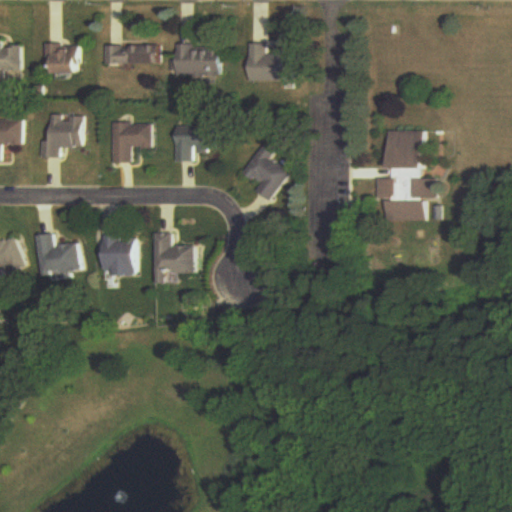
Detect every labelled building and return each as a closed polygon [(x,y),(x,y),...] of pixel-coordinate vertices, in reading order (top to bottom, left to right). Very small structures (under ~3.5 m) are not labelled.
[(0,42),(0,76),(23,77),(23,48),(6,48),(6,43),(0,42)] [(254,83),(299,83),(299,54),(272,54),(272,45),(255,45),(254,83)] [(55,76),(83,76),(83,46),(48,46),(48,69),(55,69),(55,76)] [(226,46),(182,46),(181,77),(226,78),(226,46)] [(110,47),(110,66),(162,66),(162,47),(110,47)] [(53,143),(46,142),(46,159),(64,159),(64,149),(86,149),(86,117),(54,116),(53,143)] [(25,121),(0,120),(0,162),(6,163),(6,146),(25,146),(25,121)] [(116,126),(117,165),(137,165),(136,150),(155,149),(155,125),(116,126)] [(180,127),(180,163),(198,163),(198,152),(220,152),(220,127),(180,127)] [(430,132),(396,133),(396,180),(384,180),(384,201),(393,201),(393,223),(432,223),(431,202),(440,202),(440,180),(430,180),(430,132)] [(260,194),(277,203),(296,169),(263,150),(248,176),(265,185),(260,194)] [(47,277),(86,273),(83,245),(61,247),(60,234),(42,236),(47,277)] [(201,276),(201,248),(179,248),(178,234),(161,235),(161,285),(170,285),(170,276),(201,276)] [(0,276),(30,267),(20,237),(0,244),(0,276)] [(141,278),(141,238),(108,238),(108,278),(141,278)]
